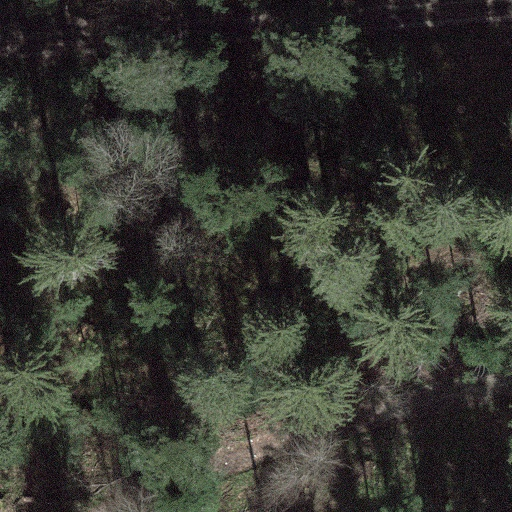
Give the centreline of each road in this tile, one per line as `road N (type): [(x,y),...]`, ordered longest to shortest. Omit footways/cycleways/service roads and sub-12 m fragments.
road 1 (track): [(0,52),(511,5)]
road 2 (track): [(511,396),(122,511)]
